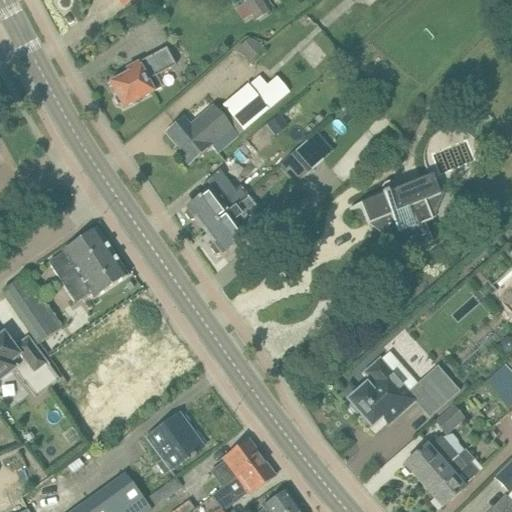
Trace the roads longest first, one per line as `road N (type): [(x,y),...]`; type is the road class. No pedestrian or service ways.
road 1 (tertiary): [(347,511),(247,386),(110,188)]
road 2 (tertiary): [(110,188),(4,0)]
road 3 (residential): [(0,272),(110,188)]
